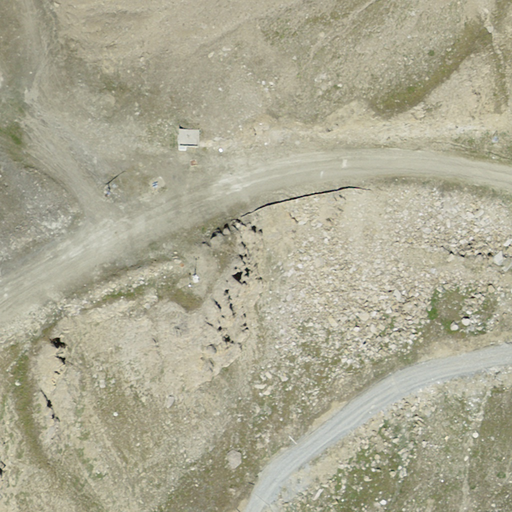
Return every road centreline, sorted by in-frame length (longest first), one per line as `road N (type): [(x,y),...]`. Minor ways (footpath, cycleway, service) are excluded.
road 1 (track): [(159,212),(291,163),(413,156),(511,169)]
road 2 (track): [(511,359),(431,366),(289,460),(256,511)]
road 3 (track): [(0,304),(159,212)]
